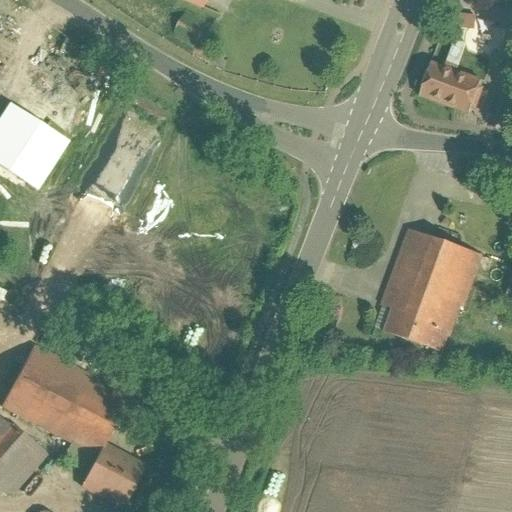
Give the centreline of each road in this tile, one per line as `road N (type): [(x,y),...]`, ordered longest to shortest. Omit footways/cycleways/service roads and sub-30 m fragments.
road 1 (tertiary): [(217,511),(356,141)]
road 2 (tertiary): [(356,141),(281,129),(207,94),(60,0)]
road 3 (tertiary): [(511,151),(356,141)]
road 4 (tertiary): [(356,141),(418,0)]
